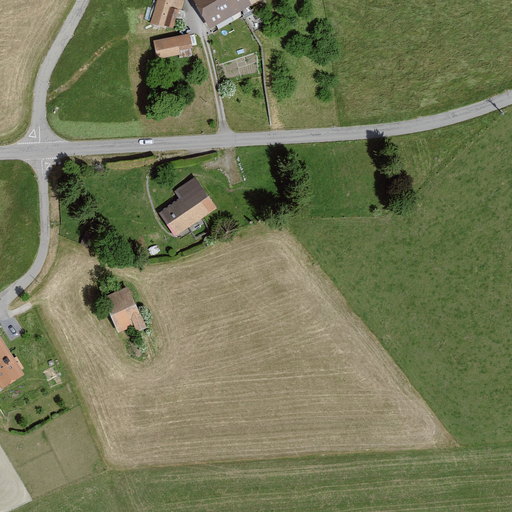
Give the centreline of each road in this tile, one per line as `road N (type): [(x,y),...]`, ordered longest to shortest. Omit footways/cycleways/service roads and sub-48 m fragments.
road 1 (unclassified): [(511,97),(401,128),(41,149)]
road 2 (residential): [(0,305),(43,252),(41,149)]
road 3 (residential): [(41,149),(45,70),(83,0)]
